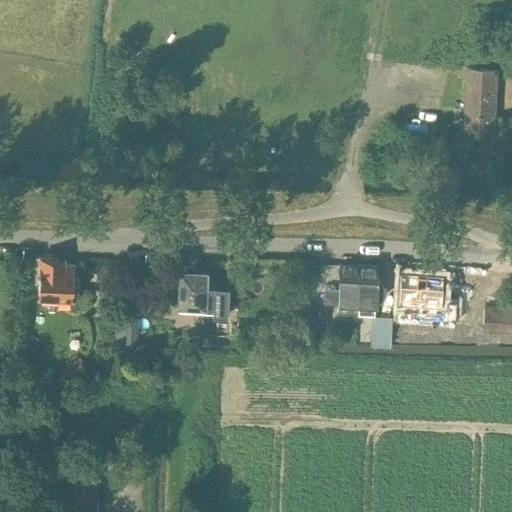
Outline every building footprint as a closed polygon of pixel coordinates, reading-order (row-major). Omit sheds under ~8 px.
[(495,69),(467,67),(463,134),(492,135),(495,69)] [(63,257),(39,256),(38,295),(72,297),(73,262),(63,262),(63,257)] [(339,288),(324,287),(324,300),(338,300),(337,306),(337,312),(357,313),(359,264),(340,263),(339,288)] [(359,264),(357,313),(368,313),(369,301),(377,301),(377,298),(382,298),(382,285),(378,285),(378,265),(359,264)] [(206,270),(205,270),(195,270),(195,266),(184,266),(184,269),(180,269),(178,311),(212,313),(212,312),(227,313),(229,284),(206,283),(206,270)] [(400,268),(396,317),(454,322),(456,295),(442,294),(444,272),(400,268)] [(286,299),(285,308),(306,309),(306,300),(286,299)] [(482,329),(511,330),(511,306),(484,304),(482,329)] [(325,308),(312,308),(312,328),(325,328),(325,308)] [(372,315),(370,343),(377,344),(390,344),(391,338),(392,316),(379,315),(372,315)] [(79,356),(58,369),(67,383),(88,370),(79,356)] [(51,503),(51,511),(95,511),(97,475),(53,473),(52,483),(45,483),(44,503),(51,503)]
